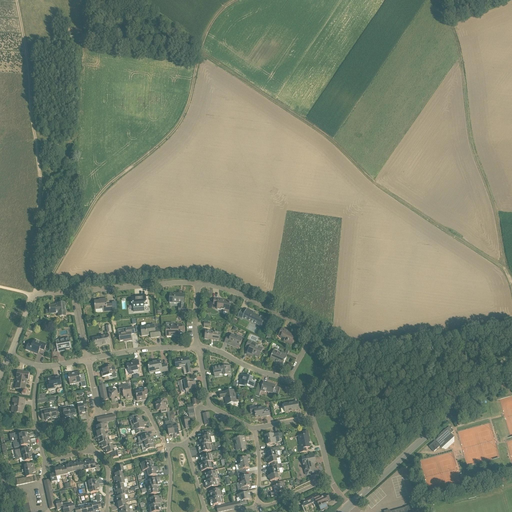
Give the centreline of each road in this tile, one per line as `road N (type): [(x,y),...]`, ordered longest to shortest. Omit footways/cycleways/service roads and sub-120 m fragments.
road 1 (track): [(135,0),(343,147),(374,183),(507,272)]
road 2 (track): [(43,294),(107,185),(182,117),(208,30),(237,0)]
road 3 (track): [(17,0),(40,166),(32,294)]
road 4 (track): [(442,0),(511,285)]
road 5 (unclassified): [(349,505),(511,353)]
road 6 (residential): [(289,379),(313,331),(198,283)]
road 7 (residential): [(198,283),(75,291)]
